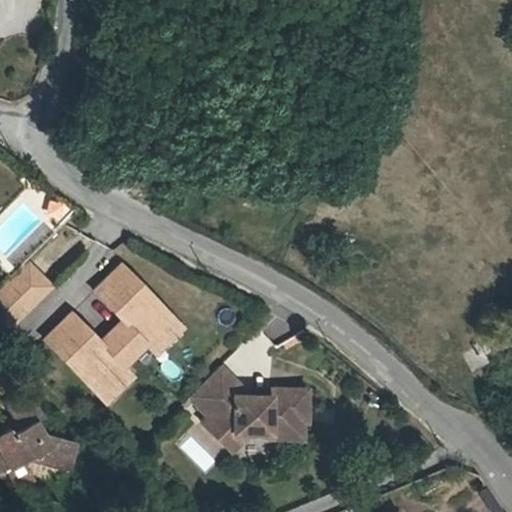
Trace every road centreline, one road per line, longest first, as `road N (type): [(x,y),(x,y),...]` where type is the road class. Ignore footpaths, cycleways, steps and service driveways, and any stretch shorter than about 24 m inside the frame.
road 1 (residential): [(38,127),(42,148),(105,200),(352,331),(466,442),(511,509)]
road 2 (residential): [(62,0),(38,127)]
